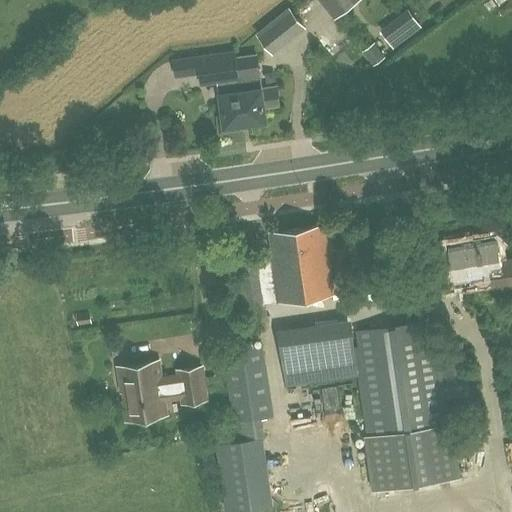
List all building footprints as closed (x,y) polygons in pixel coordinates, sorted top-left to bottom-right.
[(319,0),(333,17),(354,0),(319,0)] [(304,26),(289,8),(258,33),(273,52),(304,26)] [(394,48),(404,40),(390,22),(380,30),(394,48)] [(375,42),(362,51),(373,65),(385,56),(375,42)] [(245,121),(236,51),(172,59),(175,77),(200,73),(202,82),(227,79),(229,92),(221,93),(223,115),(216,115),(218,132),(240,129),(239,122),(245,121)] [(236,51),(245,121),(265,119),(263,106),(280,104),(277,85),(261,88),(261,87),(253,88),(251,73),(259,72),(257,54),(237,56),(236,51)] [(324,224),(269,231),(279,300),(334,292),(324,224)] [(450,255),(430,258),(429,254),(412,257),(417,285),(433,283),(433,279),(454,276),(455,281),(497,274),(499,286),(511,283),(511,259),(499,261),(495,240),(449,248),(450,255)] [(257,257),(236,260),(247,331),(268,328),(257,257)] [(358,375),(351,317),(277,329),(286,386),(358,375)] [(428,320),(356,330),(372,434),(364,435),(372,490),(461,477),(453,422),(444,423),(440,398),(470,394),(462,341),(432,346),(428,320)] [(264,437),(261,416),(273,414),(263,345),(223,351),(237,441),(264,437)] [(179,374),(161,376),(159,360),(118,366),(126,418),(166,412),(163,391),(181,389),(183,401),(207,397),(202,366),(178,370),(179,374)]
